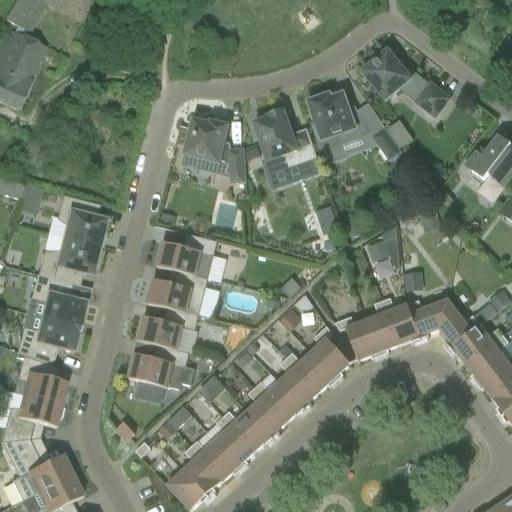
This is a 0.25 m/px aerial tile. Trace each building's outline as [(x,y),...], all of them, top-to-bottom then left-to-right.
[(83,27),(98,0),(17,0),(0,31),(11,37),(0,56),(0,105),(20,114),(45,50),(25,42),(46,6),(83,27)] [(451,101),(450,101),(431,86),(430,87),(404,67),(402,69),(388,53),(361,75),(385,104),(399,93),(408,85),(421,95),(414,104),(435,121),(451,101)] [(370,136),(371,136),(353,109),(348,111),(343,98),(331,102),(330,99),(309,106),(318,129),(314,130),(319,144),(336,139),(339,147),(370,136)] [(105,118),(83,110),(76,128),(98,137),(105,118)] [(254,126),(266,162),(281,156),(286,172),(318,162),(309,138),(294,143),(284,113),(268,119),(268,121),(254,126)] [(401,150),(413,143),(400,121),(388,128),(401,150)] [(194,124),(186,157),(183,168),(230,180),(230,187),(246,186),(244,152),(229,153),(229,148),(224,147),(228,130),(211,126),(211,128),(194,124)] [(372,138),(390,163),(402,155),(384,130),(372,138)] [(505,191),(511,181),(511,154),(509,153),(511,148),(499,139),(487,156),(479,149),(465,168),(473,174),(472,174),(485,184),(489,178),(505,191)] [(36,176),(44,152),(28,147),(20,170),(36,176)] [(442,167),(424,168),(426,185),(443,183),(442,167)] [(0,181),(0,197),(21,203),(25,189),(25,188),(0,181)] [(21,203),(22,204),(35,207),(39,193),(25,189),(21,203)] [(433,202),(445,214),(453,205),(442,194),(433,202)] [(64,229),(61,242),(99,251),(99,250),(101,250),(103,240),(102,240),(106,223),(96,221),(100,208),(62,199),(56,223),(64,229)] [(511,199),(500,215),(511,224),(511,199)] [(339,232),(331,210),(316,215),(323,237),(339,232)] [(422,229),(439,225),(435,211),(419,215),(422,229)] [(176,219),(160,216),(158,226),(173,229),(176,219)] [(349,239),(366,236),(363,220),(346,223),(349,239)] [(157,270),(177,276),(195,280),(196,279),(201,257),(214,260),(218,245),(187,237),(183,251),(163,246),(157,270)] [(397,240),(384,245),(390,260),(395,272),(400,270),(397,240)] [(92,279),(99,251),(61,242),(58,254),(48,256),(43,254),(37,278),(73,287),(79,289),(82,277),(92,279)] [(384,245),(384,244),(367,251),(373,266),(390,260),(384,245)] [(195,280),(177,276),(174,288),(154,283),(148,308),(168,312),(199,320),(208,282),(196,279),(195,280)] [(404,277),(406,295),(416,294),(414,276),(404,277)] [(45,306),(41,321),(81,331),(87,305),(70,301),(73,287),(37,278),(30,303),(45,306)] [(302,291),(292,281),(281,292),(290,302),(302,291)] [(490,307),(497,316),(511,304),(503,293),(488,305),(490,307)] [(268,310),(273,311),(278,308),(279,303),(276,298),(271,297),(266,300),(266,305),(268,310)] [(411,344),(412,348),(421,344),(407,309),(395,313),(391,302),(382,305),(399,349),(411,344)] [(440,333),(448,303),(423,313),(419,304),(407,309),(421,344),(430,341),(428,338),(440,333)] [(450,353),(480,329),(473,319),(465,325),(448,303),(440,333),(447,343),(444,345),(450,353)] [(380,360),(389,356),(388,353),(399,349),(382,305),(374,308),(379,319),(366,324),(380,360)] [(168,312),(165,325),(144,320),(138,345),(158,350),(177,355),(177,353),(183,331),(195,334),(199,320),(168,312)] [(281,323),(292,335),(303,324),(293,312),(281,323)] [(371,360),(372,363),(380,360),(366,324),(355,329),(351,320),(335,327),(340,335),(346,332),(358,364),(371,360)] [(74,356),(81,331),(41,321),(38,334),(23,331),(17,356),(53,369),(57,352),(74,356)] [(450,353),(455,360),(458,358),(466,368),(503,339),(498,332),(488,340),(480,329),(450,353)] [(337,385),(344,379),(341,376),(351,367),(328,342),(332,338),(327,330),(314,342),(320,348),(311,357),(337,385)] [(473,378),(470,380),(476,387),(507,364),(499,353),(508,346),(503,339),(466,368),(473,378)] [(254,346),(248,352),(253,358),(260,352),(254,346)] [(292,356),(286,348),(279,354),(286,361),(292,356)] [(177,355),(158,350),(155,363),(135,357),(129,382),(167,392),(168,390),(181,394),(182,387),(191,390),(195,373),(186,371),(190,356),(177,353),(177,355)] [(237,365),(243,372),(253,362),(247,356),(237,365)] [(328,389),(330,391),(337,385),(311,357),(301,366),(293,357),(287,362),(319,397),(328,389)] [(13,397),(23,399),(63,409),(67,397),(64,396),(66,386),(45,381),(48,368),(23,359),(13,397)] [(305,414),(312,408),(309,406),(319,397),(287,362),(280,368),(289,377),(279,386),(305,414)] [(511,370),(507,364),(476,387),(482,394),(484,392),(492,402),(511,387),(511,370)] [(215,380),(199,393),(198,395),(209,407),(226,392),(215,380)] [(296,418),(298,421),(305,414),(279,386),(270,395),(261,386),(255,392),(287,426),(296,418)] [(503,422),(511,414),(511,387),(492,402),(499,412),(497,414),(503,422)] [(273,444),(280,437),(278,435),(287,426),(255,392),(249,398),(257,407),(247,416),(273,444)] [(9,412),(4,432),(0,431),(0,445),(1,446),(30,442),(34,426),(55,431),(57,421),(60,422),(63,409),(23,399),(19,412),(9,412)] [(168,425),(176,433),(176,434),(192,419),(184,410),(168,425)] [(511,428),(511,414),(503,422),(508,429),(511,427),(511,428)] [(264,447),(267,450),(273,444),(247,416),(238,424),(229,415),(223,421),(255,456),(264,447)] [(242,473),(249,467),(246,464),(255,456),(223,421),(217,427),(207,436),(215,445),(242,473)] [(168,425),(158,434),(166,442),(176,433),(168,425)] [(124,426),(117,433),(116,433),(127,445),(135,437),(124,426)] [(22,505),(37,497),(75,478),(69,466),(66,468),(62,459),(42,468),(29,443),(30,442),(1,446),(18,480),(11,484),(22,505)] [(233,477),(235,479),(242,473),(215,445),(206,454),(198,445),(191,451),(223,485),(233,477)] [(151,452),(145,446),(136,455),(142,461),(151,452)] [(223,485),(191,451),(185,456),(194,465),(184,474),(210,503),(217,496),(214,493),(223,485)] [(210,503),(184,474),(168,489),(188,511),(194,511),(201,506),(203,509),(210,503)] [(81,490),(75,478),(37,497),(43,509),(39,511),(63,511),(63,510),(82,500),(78,491),(81,490)] [(504,511),(511,511),(511,500),(501,507),(504,511)]
